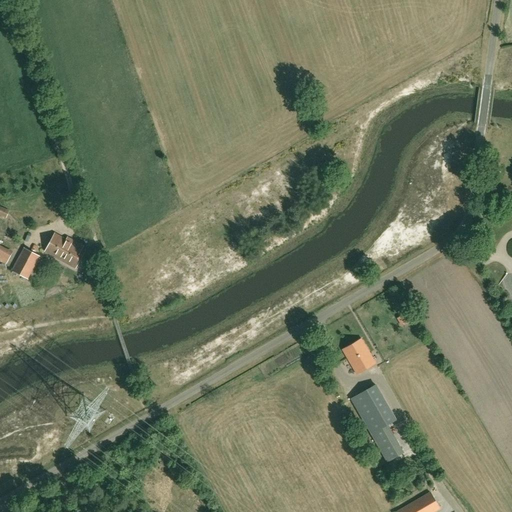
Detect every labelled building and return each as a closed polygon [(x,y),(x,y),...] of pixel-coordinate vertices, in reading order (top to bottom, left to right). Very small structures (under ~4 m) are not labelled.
[(46,252),(75,268),(85,250),(81,249),(83,246),(68,238),(66,240),(55,234),(46,252)] [(0,260),(12,265),(16,255),(0,248),(0,260)] [(13,270),(27,278),(38,257),(24,249),(13,270)] [(396,318),(400,326),(407,323),(403,315),(396,318)] [(376,363),(362,339),(343,350),(357,374),(376,363)] [(397,420),(376,384),(350,399),(371,435),(387,426),(397,420)] [(371,435),(385,463),(403,452),(387,426),(371,435)] [(430,492),(396,511),(434,511),(440,509),(430,492)]
